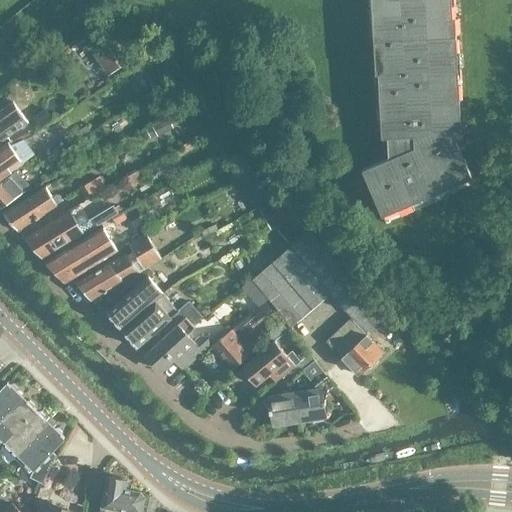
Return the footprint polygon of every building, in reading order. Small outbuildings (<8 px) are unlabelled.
[(371,0),(376,74),(378,74),(382,137),(387,137),(388,158),(363,169),(382,215),(471,177),(456,141),(456,132),(461,132),(455,17),(452,17),(451,0),(371,0)] [(89,40),(111,71),(129,59),(106,27),(89,40)] [(142,66),(154,86),(180,70),(167,50),(142,66)] [(0,142),(16,131),(29,121),(14,101),(0,110),(0,142)] [(15,169),(23,163),(37,153),(26,138),(16,142),(14,139),(9,143),(0,148),(0,178),(15,169)] [(238,180),(252,206),(278,192),(274,184),(276,183),(266,165),(238,180)] [(29,184),(15,169),(0,178),(0,207),(16,197),(20,201),(51,182),(46,174),(29,184)] [(107,187),(99,175),(80,186),(88,199),(107,187)] [(3,213),(18,230),(32,221),(32,222),(46,213),(58,205),(47,187),(21,202),(20,202),(3,213)] [(259,211),(271,230),(289,220),(278,200),(259,211)] [(25,238),(43,259),(45,260),(124,210),(120,205),(116,207),(114,205),(90,220),(80,205),(71,211),(71,210),(25,238)] [(147,233),(142,225),(127,234),(132,242),(147,233)] [(46,261),(66,281),(73,277),(117,250),(103,227),(46,261)] [(270,299),(269,300),(279,312),(281,311),(293,324),(329,293),(350,317),(324,340),(341,357),(357,374),(372,360),(375,360),(380,357),(380,353),(383,351),(366,333),(384,316),(328,251),(310,230),(253,279),(270,299)] [(105,292),(106,292),(149,268),(149,267),(163,259),(147,233),(129,244),(134,252),(128,256),(126,254),(77,281),(77,282),(96,303),(99,301),(96,297),(105,292)] [(105,311),(121,330),(164,292),(149,275),(152,271),(149,268),(106,292),(115,303),(105,311)] [(146,339),(152,346),(189,314),(198,323),(204,318),(189,301),(179,309),(164,292),(121,330),(137,347),(146,339)] [(230,330),(211,346),(231,368),(254,349),(247,341),(244,343),(238,335),(267,312),(272,318),(279,312),(269,300),(230,330)] [(211,346),(230,330),(226,326),(213,338),(211,335),(200,334),(194,340),(189,335),(199,325),(198,323),(189,314),(152,346),(153,347),(144,354),(159,370),(162,368),(163,369),(178,357),(186,366),(211,346)] [(240,367),(255,384),(270,373),(276,380),(301,359),(292,349),(286,354),(274,339),(240,367)] [(316,387),(294,391),(299,421),(325,417),(323,404),(324,404),(324,399),(325,390),(334,383),(325,371),(314,359),(302,369),(316,387)] [(297,363),(288,371),(293,376),(302,369),(297,363)] [(0,417),(1,416),(22,395),(17,390),(17,387),(14,384),(10,384),(8,381),(0,389),(0,417)] [(299,421),(294,391),(268,395),(268,397),(263,400),(269,408),(269,413),(271,413),(273,425),(299,421)] [(0,442),(2,444),(36,409),(33,407),(34,403),(30,399),(26,400),(22,395),(1,416),(0,417),(0,442)] [(2,444),(15,457),(50,423),(45,418),(46,414),(42,411),(38,411),(36,409),(2,444)] [(51,450),(64,437),(61,434),(62,431),(58,427),(54,428),(50,423),(15,457),(31,473),(33,471),(34,472),(32,479),(35,480),(35,483),(39,484),(40,482),(44,485),(58,457),(51,450)] [(113,475),(110,493),(104,492),(101,507),(100,511),(106,511),(107,507),(134,511),(146,511),(148,505),(144,504),(145,497),(141,491),(126,488),(126,483),(122,476),(113,475)] [(30,511),(73,511),(48,501),(43,511),(39,511),(32,509),(30,511)] [(3,511),(22,511),(12,503),(3,511)]
